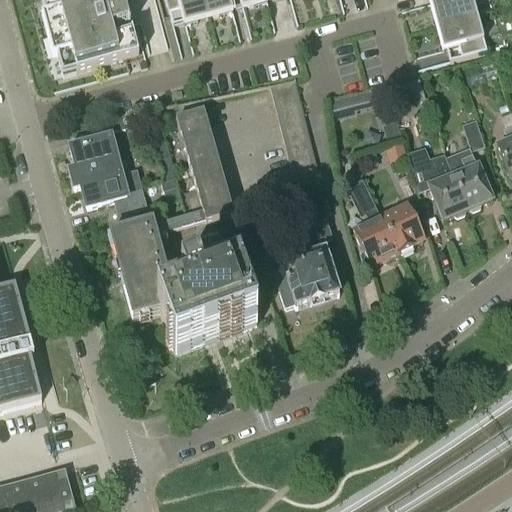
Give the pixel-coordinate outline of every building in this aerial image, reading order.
[(120,23),(133,20),(127,0),(46,0),(65,72),(129,54),(120,23)] [(207,20),(201,0),(163,0),(171,30),(183,27),(184,30),(197,26),(196,23),(207,20)] [(241,11),(238,0),(201,0),(207,20),(218,17),(219,21),(232,17),(231,14),(241,11)] [(276,0),(238,0),(241,11),(253,8),(254,11),(267,8),(266,4),(277,1),(276,0)] [(431,0),(433,7),(430,8),(433,21),(437,20),(439,31),(476,21),(470,0),(431,0)] [(476,21),(439,31),(442,42),(439,43),(443,56),(446,55),(449,67),(486,57),(476,21)] [(273,103),(297,97),(295,86),(279,90),(271,92),(273,103)] [(396,113),(412,108),(409,102),(421,98),(417,86),(390,94),(396,113)] [(300,109),(297,97),(273,103),(276,114),(300,109)] [(391,119),(385,99),(331,115),(337,136),(391,119)] [(174,123),(202,117),(199,106),(171,112),(174,123)] [(303,120),(300,109),(276,114),(279,126),(283,125),(303,120)] [(511,123),(506,109),(498,112),(502,122),(500,123),(505,136),(501,138),(506,148),(496,152),(510,186),(511,185),(511,123)] [(202,117),(174,123),(191,181),(192,185),(195,194),(202,218),(189,222),(157,231),(159,241),(204,228),(205,229),(233,221),(203,117),(202,117)] [(306,131),(303,120),(283,125),(279,126),(282,137),(306,131)] [(102,126),(104,137),(126,133),(123,121),(102,126)] [(461,130),(469,154),(470,157),(484,153),(475,126),(461,130)] [(401,145),(396,128),(382,132),(387,149),(401,145)] [(309,142),(306,131),(282,137),(285,148),(309,142)] [(151,156),(163,152),(159,139),(147,143),(151,156)] [(81,193),(135,179),(135,177),(121,180),(110,142),(69,153),(75,174),(68,176),(73,195),(81,193)] [(309,142),(285,148),(288,159),(312,153),(309,142)] [(394,162),(396,169),(407,166),(403,150),(386,155),(388,164),(394,162)] [(172,185),(163,152),(151,156),(160,188),(172,185)] [(314,165),(312,153),(288,159),(290,171),(314,165)] [(460,158),(444,165),(467,215),(469,214),(472,216),(479,213),(480,210),(491,205),(477,172),(472,160),(463,163),(460,158)] [(314,165),(290,171),(293,182),(317,176),(314,165)] [(467,215),(444,165),(428,169),(428,170),(422,172),(424,178),(423,178),(429,192),(442,225),(453,221),(456,223),(464,220),(464,216),(467,215)] [(317,176),(293,182),(296,193),(320,187),(317,176)] [(135,179),(81,193),(86,214),(117,205),(119,212),(115,213),(119,228),(133,224),(131,217),(145,214),(135,179)] [(162,197),(175,193),(172,185),(160,188),(162,197)] [(380,226),(383,225),(363,185),(347,194),(366,233),(354,239),(363,257),(360,261),(364,269),(369,269),(370,272),(396,259),(380,226)] [(189,222),(202,218),(195,194),(182,198),(189,222)] [(407,213),(383,225),(380,226),(396,259),(397,259),(398,261),(414,253),(413,251),(423,246),(407,213)] [(332,248),(326,226),(313,230),(319,251),(332,248)] [(257,330),(239,282),(243,281),(239,270),(180,291),(179,287),(170,290),(156,242),(159,241),(157,231),(154,232),(153,229),(109,242),(132,326),(159,319),(174,360),(210,347),(257,330)] [(335,253),(325,256),(281,270),(283,279),(274,282),(284,314),(294,311),(295,313),(339,300),(330,273),(341,270),(335,253)] [(15,292),(0,295),(0,417),(41,406),(30,364),(33,364),(15,292)] [(74,511),(65,475),(0,492),(0,511),(74,511)]
